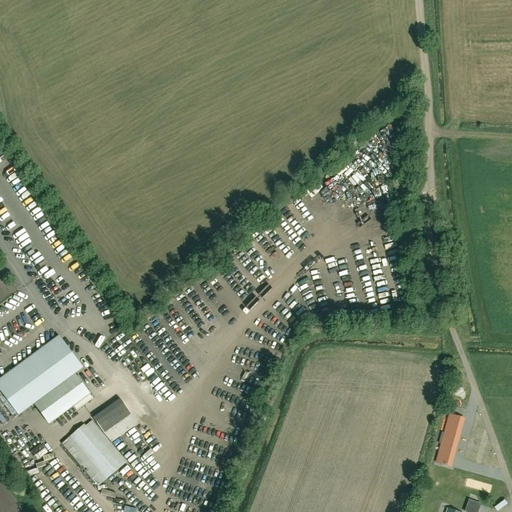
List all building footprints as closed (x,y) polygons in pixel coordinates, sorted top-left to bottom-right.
[(340,168),(332,162),(326,169),(335,175),(340,168)] [(341,184),(345,189),(351,183),(344,176),(338,181),(342,184),(341,184)] [(303,197),(320,189),(314,177),(309,180),(313,187),(301,192),(303,197)] [(339,201),(346,196),(342,192),(336,198),(339,201)] [(26,208),(35,203),(33,199),(24,204),(26,208)] [(29,258),(30,257),(32,262),(40,259),(35,249),(27,253),(29,258)] [(0,390),(19,416),(34,404),(75,374),(83,368),(59,336),(0,380),(0,390)] [(90,394),(75,374),(34,404),(50,424),(90,394)] [(138,424),(120,399),(94,418),(111,442),(138,424)] [(449,411),(438,453),(439,453),(453,457),(465,416),(449,411)] [(98,486),(127,462),(91,421),(63,446),(98,486)] [(136,435),(145,429),(140,423),(132,429),(136,435)] [(190,424),(188,429),(199,433),(201,429),(190,424)] [(155,453),(161,446),(153,439),(147,446),(155,453)] [(135,457),(140,450),(135,447),(131,454),(135,457)] [(439,453),(436,463),(450,467),(453,457),(439,453)] [(468,501),(463,502),(461,509),(468,511),(474,511),(476,507),(473,503),(468,501)]
